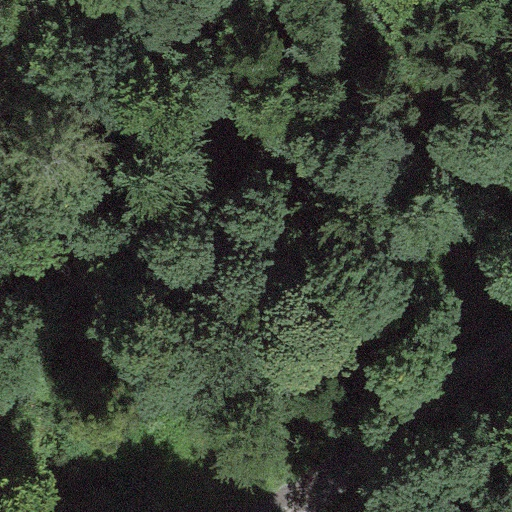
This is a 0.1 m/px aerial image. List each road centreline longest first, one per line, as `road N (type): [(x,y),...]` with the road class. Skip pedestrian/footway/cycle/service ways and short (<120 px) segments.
road 1 (track): [(511,343),(297,511)]
road 2 (track): [(464,378),(468,260),(511,196)]
